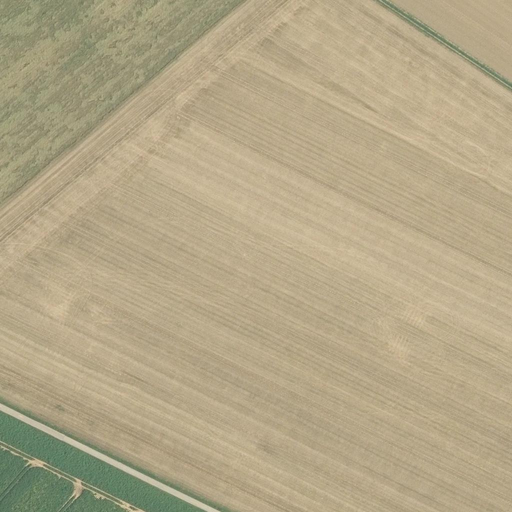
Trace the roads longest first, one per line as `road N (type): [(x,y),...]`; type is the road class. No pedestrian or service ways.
road 1 (track): [(213,511),(0,406)]
road 2 (track): [(386,0),(511,84)]
